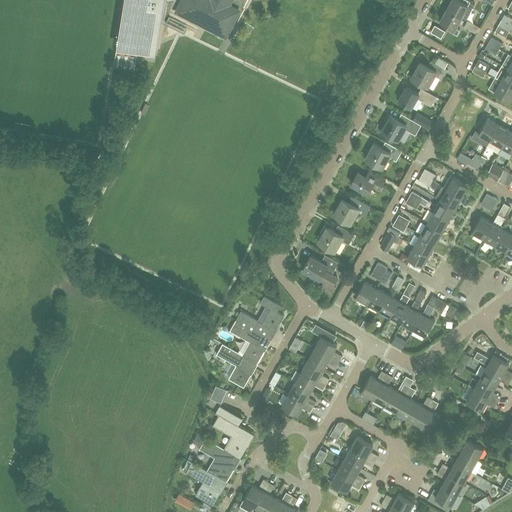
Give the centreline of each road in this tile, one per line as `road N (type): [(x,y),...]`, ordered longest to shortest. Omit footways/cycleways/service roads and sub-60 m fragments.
road 1 (residential): [(308,306),(278,272),(279,256),(408,29)]
road 2 (residential): [(246,412),(308,306)]
